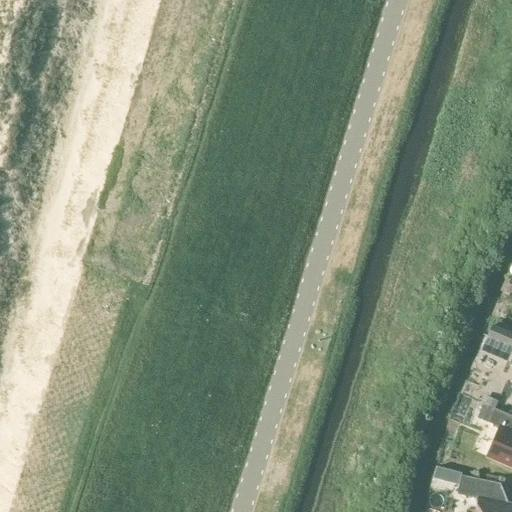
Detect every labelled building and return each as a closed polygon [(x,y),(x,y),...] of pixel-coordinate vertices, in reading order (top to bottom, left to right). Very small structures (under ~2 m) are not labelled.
[(494,340),(511,347),(511,335),(491,326),(487,337),(494,340)] [(485,337),(480,349),(489,353),(494,340),(487,337),(485,337)] [(511,382),(506,381),(500,396),(510,400),(509,403),(511,404),(511,349),(507,363),(511,364),(511,382)] [(483,396),(480,402),(494,408),(496,401),(483,396)] [(482,405),(477,416),(487,421),(492,409),(482,405)] [(511,430),(511,416),(494,409),(488,423),(499,428),(486,457),(511,468),(511,431),(511,430)] [(500,484),(461,476),(457,495),(478,499),(475,511),(511,511),(511,504),(496,502),(500,484)]
